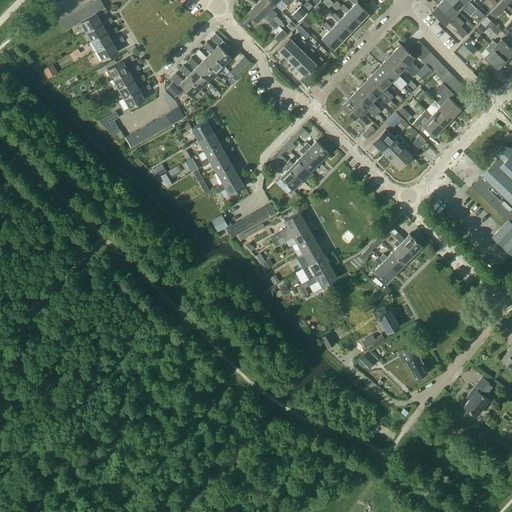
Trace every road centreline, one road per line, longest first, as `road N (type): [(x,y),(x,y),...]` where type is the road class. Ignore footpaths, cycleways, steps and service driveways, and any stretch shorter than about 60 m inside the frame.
road 1 (track): [(110,511),(240,373)]
road 2 (residential): [(504,301),(404,201)]
road 3 (residential): [(308,104),(274,87),(259,56),(214,9)]
road 4 (residential): [(308,104),(402,4)]
road 5 (residential): [(496,103),(402,4)]
road 6 (residential): [(404,201),(308,104)]
road 7 (residential): [(421,408),(504,301)]
road 8 (residential): [(404,201),(496,103)]
